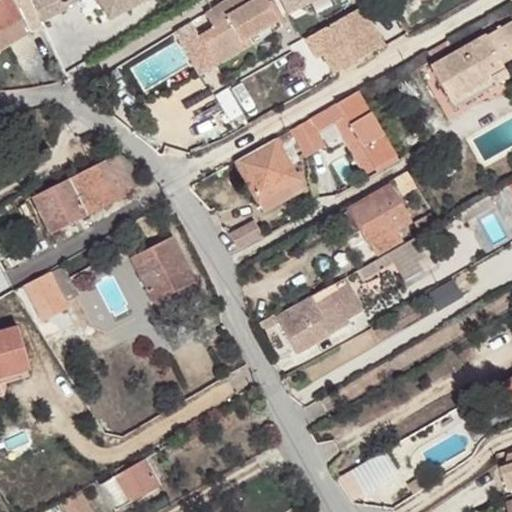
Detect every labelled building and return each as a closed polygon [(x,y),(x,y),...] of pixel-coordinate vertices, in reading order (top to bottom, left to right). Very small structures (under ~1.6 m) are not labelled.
[(0,0),(0,32),(24,19),(31,32),(42,25),(40,21),(63,8),(59,0),(0,0)] [(99,0),(109,18),(143,0),(99,0)] [(198,36),(215,66),(246,47),(244,43),(250,40),(246,33),(275,16),(265,0),(223,0),(204,12),(213,27),(198,36)] [(279,0),(286,14),(313,0),(279,0)] [(322,55),(333,73),(384,45),(362,6),(311,35),(322,55)] [(244,43),(246,47),(281,27),(275,16),(246,33),(250,40),(244,43)] [(0,32),(0,49),(31,32),(24,19),(0,32)] [(429,67),(449,101),(490,78),(493,82),(495,84),(499,84),(502,84),(504,82),(507,79),(507,75),(506,72),(495,52),(505,46),(511,56),(511,55),(511,20),(429,67)] [(179,30),(203,72),(215,66),(198,36),(200,35),(192,21),(179,30)] [(322,55),(311,35),(305,38),(316,58),(322,55)] [(430,56),(450,45),(447,39),(427,51),(430,56)] [(449,101),(454,110),(499,84),(495,84),(493,82),(490,78),(449,101)] [(291,129),(306,156),(325,146),(317,132),(344,116),(375,169),(397,156),(358,91),(291,129)] [(333,123),(344,140),(354,134),(344,116),(333,123)] [(235,160),(257,200),(297,178),(275,138),(235,160)] [(118,154),(32,197),(51,233),(126,195),(125,193),(135,188),(143,175),(118,154)] [(397,156),(375,169),(377,173),(399,160),(397,156)] [(393,179),(401,194),(416,186),(408,171),(393,179)] [(257,200),(263,212),(303,190),(297,178),(257,200)] [(361,230),(375,254),(401,239),(396,230),(409,221),(389,186),(349,208),(361,230)] [(459,213),(464,222),(495,205),(489,195),(459,213)] [(171,203),(163,208),(167,216),(175,211),(171,203)] [(337,215),(349,237),(361,230),(349,208),(337,215)] [(413,222),(420,235),(438,225),(430,212),(413,222)] [(229,233),(237,249),(262,236),(254,220),(229,233)] [(394,261),(401,275),(417,266),(414,261),(430,252),(420,235),(389,253),(394,261)] [(172,239),(132,259),(153,302),(193,282),(172,239)] [(358,270),(363,280),(394,261),(389,253),(358,270)] [(63,267),(25,287),(41,320),(67,307),(64,301),(77,294),(63,267)] [(251,327),(255,333),(277,320),(296,353),(348,324),(346,320),(362,310),(345,278),(276,316),(274,314),(251,327)] [(193,282),(153,302),(160,316),(200,296),(193,282)] [(428,295),(437,309),(458,297),(450,282),(428,295)] [(0,377),(29,369),(17,327),(0,331),(0,377)] [(339,477),(354,500),(397,474),(384,451),(339,477)] [(114,476),(99,484),(114,510),(158,486),(144,460),(129,468),(114,476)] [(511,464),(501,469),(509,491),(511,490),(511,464)] [(127,465),(112,473),(114,476),(129,468),(127,465)] [(427,487),(421,476),(407,485),(414,495),(427,487)] [(92,511),(80,492),(61,502),(67,511),(92,511)]
